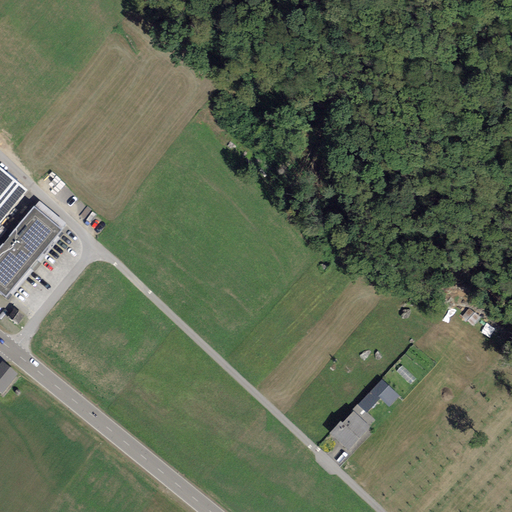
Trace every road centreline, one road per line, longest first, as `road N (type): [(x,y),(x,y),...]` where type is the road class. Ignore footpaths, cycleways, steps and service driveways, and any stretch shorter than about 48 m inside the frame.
road 1 (unclassified): [(96,246),(379,511)]
road 2 (secondary): [(13,351),(210,511)]
road 3 (residential): [(96,246),(13,351)]
road 4 (unclassified): [(0,153),(96,246)]
